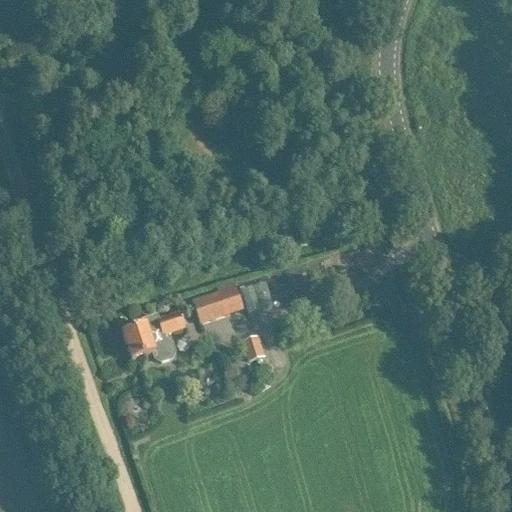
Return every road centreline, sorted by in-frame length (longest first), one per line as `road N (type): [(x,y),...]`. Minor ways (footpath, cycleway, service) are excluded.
road 1 (unclassified): [(499,511),(491,463),(384,145),(379,65),(394,0)]
road 2 (track): [(131,511),(0,130)]
